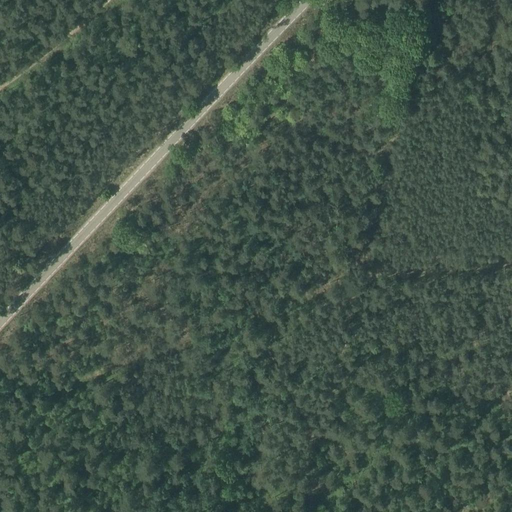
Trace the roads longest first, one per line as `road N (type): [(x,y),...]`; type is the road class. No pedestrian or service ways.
road 1 (tertiary): [(0,323),(308,0)]
road 2 (unknown): [(0,290),(42,232),(274,0)]
road 3 (track): [(0,86),(106,0)]
